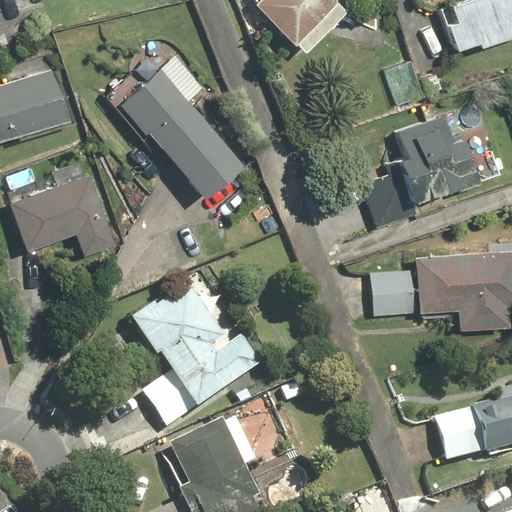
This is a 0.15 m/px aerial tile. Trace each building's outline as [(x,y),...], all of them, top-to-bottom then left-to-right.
[(246,0),(244,2),(282,42),(326,0),(246,0)] [(511,31),(511,0),(450,0),(441,3),(446,20),(436,23),(445,48),(467,41),(468,45),(511,31)] [(415,77),(411,63),(382,71),(391,103),(437,90),(433,73),(415,77)] [(139,129),(192,197),(235,163),(158,66),(110,103),(134,133),(139,129)] [(44,68),(0,81),(0,134),(58,118),(44,68)] [(388,130),(396,153),(386,156),(401,201),(450,185),(446,174),(469,167),(458,133),(446,137),(437,113),(388,130)] [(83,172),(0,200),(0,201),(16,249),(66,232),(74,254),(107,242),(83,172)] [(444,254),(407,256),(408,269),(363,272),(366,314),(449,308),(450,329),(501,325),(500,306),(511,304),(511,248),(493,250),(444,253),(444,254)] [(190,409),(256,363),(236,334),(210,352),(206,346),(219,337),(180,280),(121,320),(147,358),(152,355),(190,409)] [(466,408),(428,418),(439,463),(511,445),(511,375),(461,387),(466,408)] [(259,511),(216,419),(159,445),(178,485),(168,490),(177,511),(259,511)]
